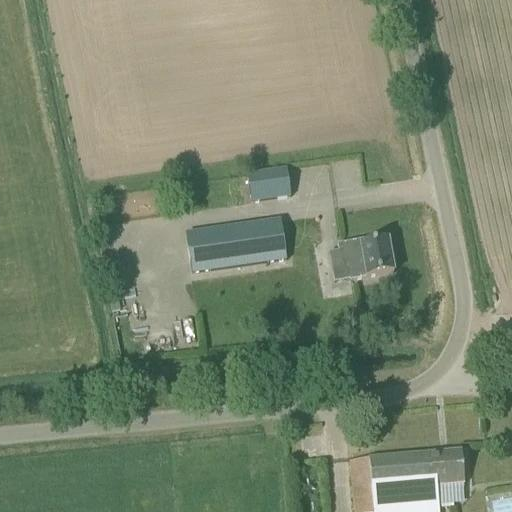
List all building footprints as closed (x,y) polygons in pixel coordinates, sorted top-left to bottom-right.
[(285,173),(247,178),(250,204),(288,199),(285,173)] [(279,223),(185,236),(191,276),(285,263),(279,223)] [(371,241),(336,247),(340,269),(341,269),(346,268),(349,283),(365,280),(393,275),(387,244),(372,246),(371,241)] [(103,320),(109,368),(136,364),(130,316),(103,320)] [(352,464),(354,484),(356,511),(402,511),(438,509),(436,489),(464,487),(461,455),(352,464)] [(492,457),(466,458),(467,487),(493,486),(492,457)]
